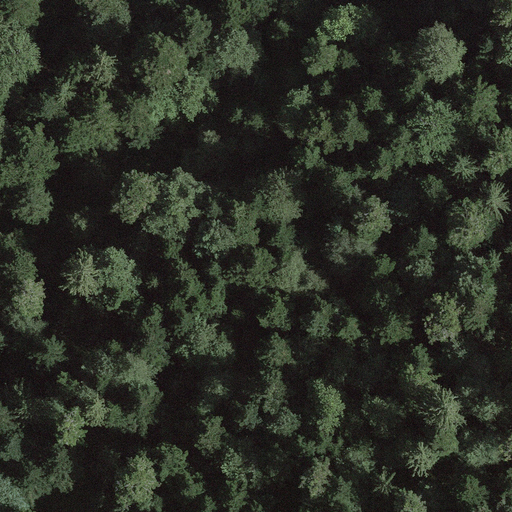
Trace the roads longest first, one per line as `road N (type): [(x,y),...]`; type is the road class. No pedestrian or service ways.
road 1 (track): [(35,511),(325,314),(426,225),(511,169)]
road 2 (track): [(0,240),(72,213),(327,51),(426,0)]
